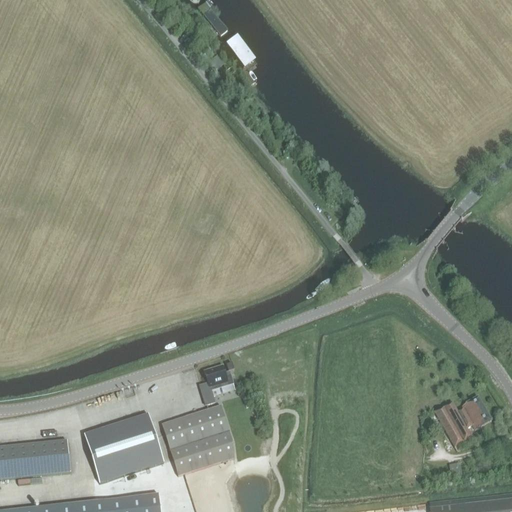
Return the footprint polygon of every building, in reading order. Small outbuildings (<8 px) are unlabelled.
[(223,32),(207,12),(201,16),(218,36),(223,32)] [(235,36),(224,44),(242,70),(254,62),(235,36)] [(226,378),(222,367),(204,373),(207,384),(198,387),(204,408),(215,405),(211,392),(228,387),(233,385),(230,377),(226,378)] [(491,422),(478,400),(462,410),(457,413),(452,403),(434,414),(454,449),(472,439),(467,429),(472,427),(474,431),(491,422)] [(161,427),(178,478),(234,460),(232,443),(221,408),(161,427)] [(163,464),(148,416),(84,437),(99,485),(163,464)] [(0,481),(70,474),(67,442),(0,449),(0,481)] [(428,465),(428,467),(428,469),(429,470),(429,472),(430,473),(432,474),(433,475),(435,476),(436,476),(438,476),(440,476),(441,475),(443,474),(444,473),(445,472),(446,470),(446,469),(446,467),(446,465),(446,464),(445,462),(444,461),(443,460),(441,459),(440,458),(438,458),(436,458),(435,458),(433,459),(432,460),(430,461),(429,462),(429,464),(428,465)] [(463,481),(460,465),(448,467),(451,483),(463,481)] [(511,511),(511,495),(429,504),(429,511),(511,511)] [(159,511),(158,496),(9,511),(159,511)]
